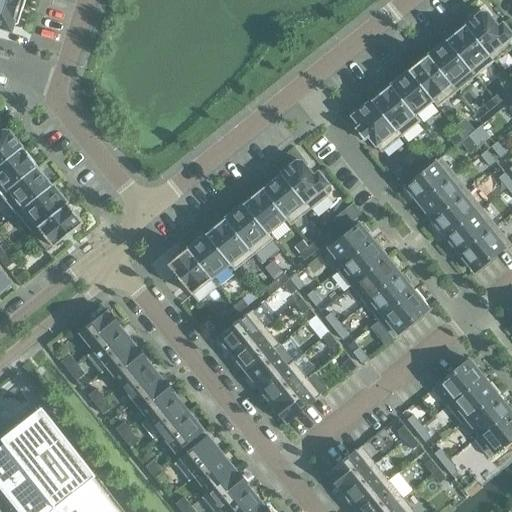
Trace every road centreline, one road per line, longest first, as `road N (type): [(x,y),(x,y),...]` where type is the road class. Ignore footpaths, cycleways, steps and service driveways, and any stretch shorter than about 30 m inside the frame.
road 1 (residential): [(106,261),(277,470)]
road 2 (residential): [(277,470),(464,322)]
road 3 (residential): [(296,88),(143,209)]
road 4 (residential): [(464,322),(371,208),(390,193)]
road 5 (residential): [(61,84),(62,109),(143,209)]
road 6 (residential): [(390,193),(483,308)]
road 7 (residential): [(408,0),(296,88)]
road 8 (residential): [(296,88),(390,193)]
road 9 (residential): [(106,261),(0,349)]
